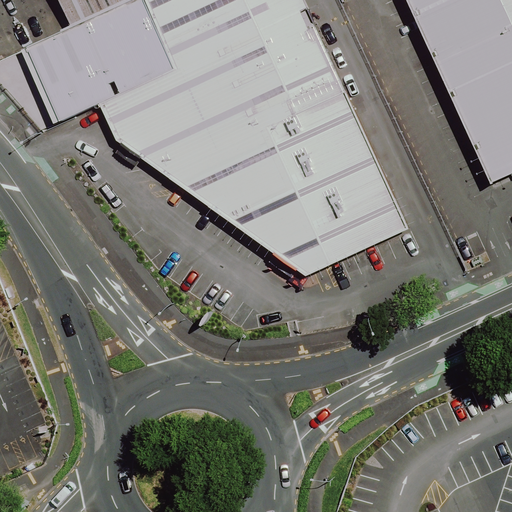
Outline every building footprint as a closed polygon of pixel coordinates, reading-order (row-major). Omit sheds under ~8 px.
[(134,4),(132,0),(55,0),(70,32),(134,4)] [(307,7),(303,0),(141,0),(142,0),(134,4),(165,76),(91,107),(108,142),(300,278),(401,232),(307,7)] [(511,0),(393,0),(479,187),(511,173),(511,0)] [(70,32),(20,53),(50,125),(91,107),(165,76),(134,4),(70,32)] [(511,511),(511,425),(469,444),(500,511),(511,511)]
